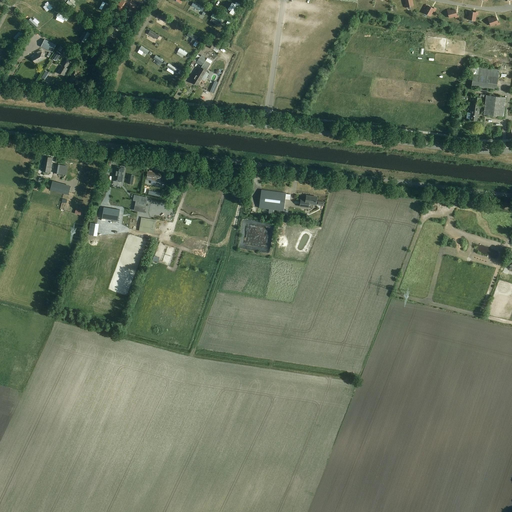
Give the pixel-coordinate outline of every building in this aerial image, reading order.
[(53,10),(59,6),(56,1),(50,5),(53,10)] [(202,11),(203,10),(193,3),(189,10),(198,15),(197,17),(202,20),(206,14),(202,11)] [(428,6),(426,10),(424,9),(423,12),(430,16),(433,11),(435,11),(436,9),(434,7),(433,8),(428,6)] [(447,10),(449,18),(455,16),(455,18),(458,17),(458,15),(457,15),(455,10),(450,11),(450,9),(447,10)] [(467,19),(475,20),(476,15),(478,15),(478,12),(476,11),(475,12),(470,12),(469,17),(467,16),(467,19)] [(488,18),(491,26),(496,24),(497,25),(500,24),(499,22),(498,22),(496,17),(491,19),(491,17),(488,18)] [(185,41),(196,46),(198,41),(187,36),(185,41)] [(56,45),(45,40),(41,47),(52,52),(56,45)] [(219,49),(210,43),(208,47),(217,52),(219,49)] [(45,57),(41,50),(37,52),(38,54),(32,58),(35,63),(45,57)] [(61,53),(57,51),(52,59),(56,61),(61,53)] [(211,63),(197,55),(194,60),(203,66),(201,67),(202,68),(199,73),(196,71),(194,75),(196,77),(192,82),(198,85),(207,71),(211,63)] [(70,63),(64,60),(57,72),(64,76),(68,69),(67,68),(70,63)] [(496,90),(499,71),(474,68),(472,87),(496,90)] [(49,73),(45,70),(41,77),(45,79),(49,73)] [(77,73),(74,71),(71,76),(71,77),(69,81),(77,85),(80,81),(77,80),(79,77),(75,75),(77,73)] [(506,97),(486,95),(484,114),(503,117),(506,97)] [(470,103),(469,113),(470,113),(470,116),(470,120),(477,120),(478,114),(479,114),(481,97),(471,96),(470,103)] [(53,158),(45,156),(44,161),(43,161),(43,164),(42,164),(41,171),(50,172),(53,158)] [(68,166),(55,164),(54,173),(66,175),(68,166)] [(124,168),(116,166),(113,180),(122,182),(124,168)] [(148,171),(147,179),(161,181),(162,174),(148,171)] [(73,187),(53,182),(51,190),(64,193),(64,192),(71,194),(73,187)] [(261,190),(259,208),(284,211),(286,193),(261,190)] [(135,195),(134,201),(137,201),(136,206),(146,208),(148,198),(135,195)] [(317,197),(306,195),(306,200),(300,200),(300,206),(308,207),(309,204),(316,204),(317,197)] [(156,220),(141,217),(139,231),(154,233),(156,220)]
